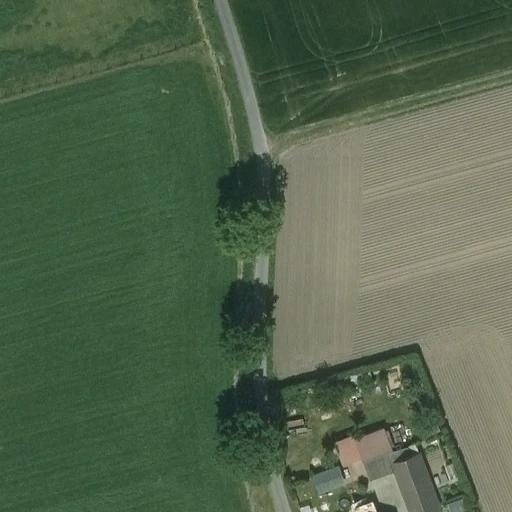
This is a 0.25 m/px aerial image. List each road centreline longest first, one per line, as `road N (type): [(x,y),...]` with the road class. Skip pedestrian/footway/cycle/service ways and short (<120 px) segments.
road 1 (unclassified): [(285,511),(267,466),(260,406),(260,154),(220,0)]
road 2 (track): [(260,154),(511,81)]
